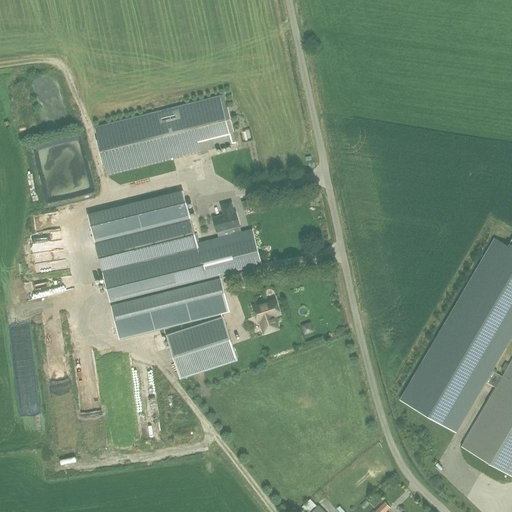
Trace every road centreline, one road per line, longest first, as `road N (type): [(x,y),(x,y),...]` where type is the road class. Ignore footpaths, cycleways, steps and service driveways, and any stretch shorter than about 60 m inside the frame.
road 1 (unclassified): [(451,511),(393,432),(297,0)]
road 2 (track): [(0,66),(56,61),(86,127)]
